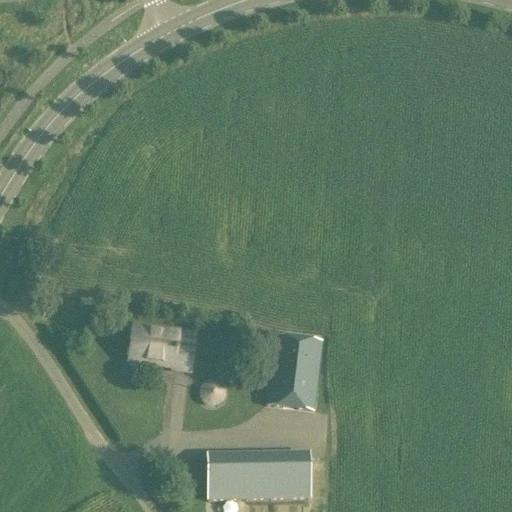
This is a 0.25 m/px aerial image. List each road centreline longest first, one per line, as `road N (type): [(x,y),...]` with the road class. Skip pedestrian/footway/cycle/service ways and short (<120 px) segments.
road 1 (unclassified): [(145,511),(33,345),(0,310)]
road 2 (tertiary): [(0,203),(78,96),(171,34)]
